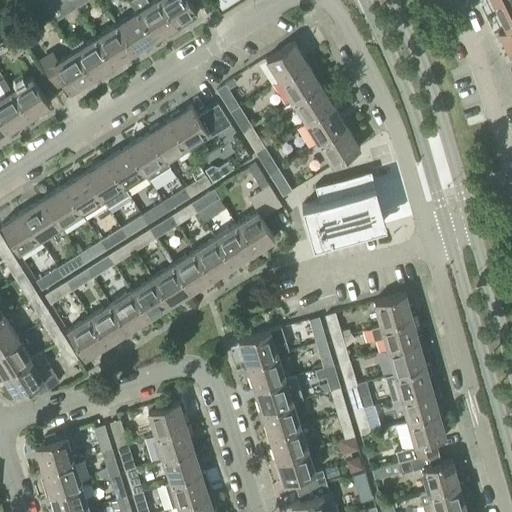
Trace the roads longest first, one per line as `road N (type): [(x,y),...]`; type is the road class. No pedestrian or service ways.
road 1 (residential): [(0,176),(283,0)]
road 2 (residential): [(427,242),(502,511)]
road 3 (residential): [(316,0),(398,140),(427,242)]
road 4 (tertiary): [(361,0),(405,91),(447,239)]
road 5 (tertiary): [(474,231),(430,89),(391,0)]
road 6 (tertiary): [(447,239),(511,468)]
road 7 (residential): [(0,427),(187,375),(214,388)]
road 8 (residential): [(511,175),(447,0)]
road 9 (tertiary): [(511,364),(474,231)]
road 10 (residential): [(250,511),(214,388)]
